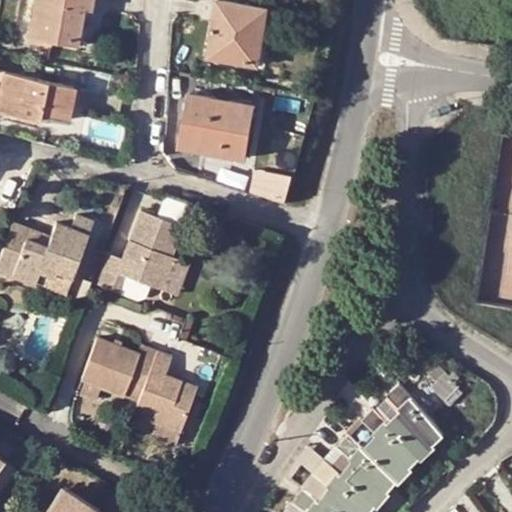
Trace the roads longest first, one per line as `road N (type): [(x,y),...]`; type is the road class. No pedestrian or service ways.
road 1 (tertiary): [(215,511),(326,228),(363,84)]
road 2 (residential): [(252,511),(368,328),(415,295)]
road 3 (residential): [(415,295),(406,235),(410,121),(434,73)]
road 4 (residential): [(511,376),(415,295)]
road 5 (residential): [(426,511),(511,428)]
